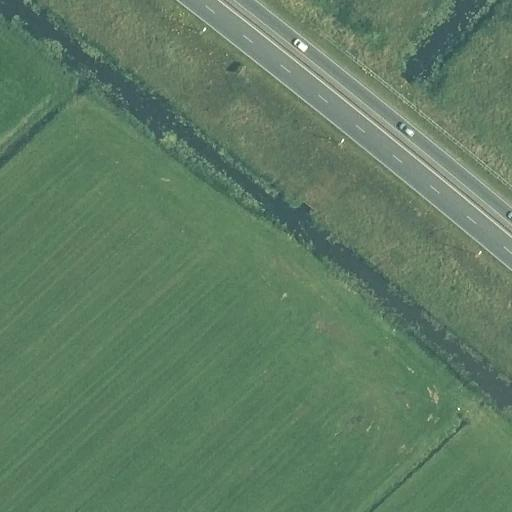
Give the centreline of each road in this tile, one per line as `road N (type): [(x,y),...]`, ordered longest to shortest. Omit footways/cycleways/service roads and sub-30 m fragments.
road 1 (trunk): [(195,0),(511,255)]
road 2 (trunk): [(511,218),(241,0)]
